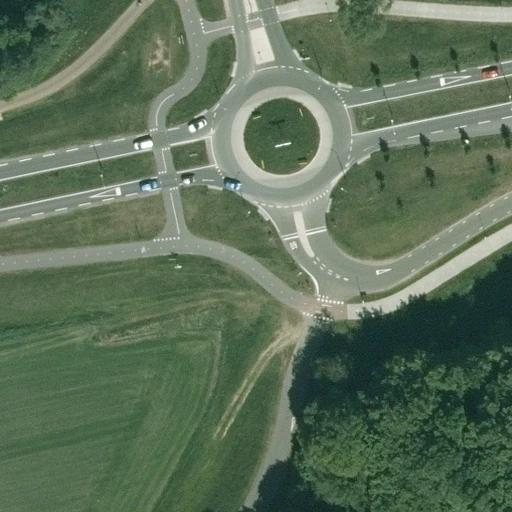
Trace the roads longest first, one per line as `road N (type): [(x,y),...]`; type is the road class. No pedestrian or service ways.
road 1 (unclassified): [(334,274),(297,372),(279,453),(251,511)]
road 2 (secondary): [(0,217),(231,172)]
road 3 (secondary): [(223,119),(0,170)]
road 4 (unclassified): [(511,203),(386,276),(359,281),(334,274)]
road 5 (secondary): [(511,67),(327,97)]
road 6 (unclassified): [(0,105),(62,79),(144,0)]
road 7 (secondary): [(340,148),(511,108)]
